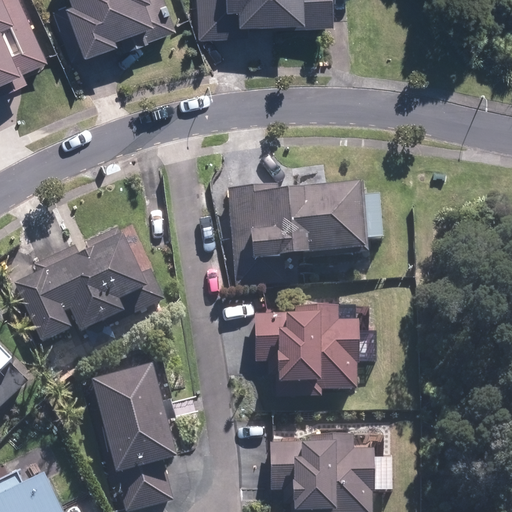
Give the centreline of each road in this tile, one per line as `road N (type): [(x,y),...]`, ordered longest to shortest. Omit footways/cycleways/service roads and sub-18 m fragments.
road 1 (residential): [(214,511),(220,508),(164,122)]
road 2 (residential): [(511,134),(422,116),(271,106),(164,122)]
road 3 (residential): [(164,122),(47,168),(0,200)]
